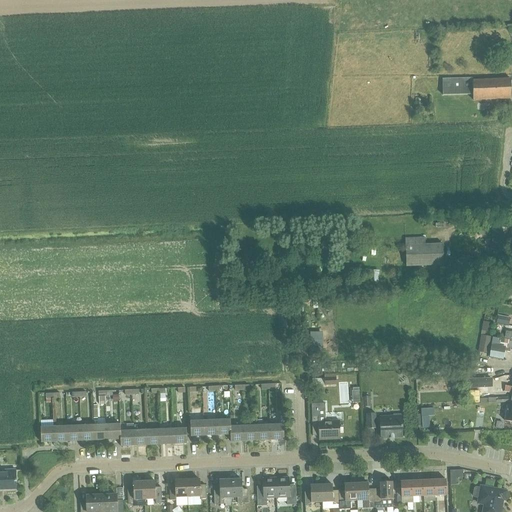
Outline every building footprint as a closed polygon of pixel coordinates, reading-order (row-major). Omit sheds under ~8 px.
[(472,79),(443,80),(443,95),(444,95),(473,95),(473,101),(511,99),(511,96),(510,79),(472,81),(472,79)] [(493,253),(511,252),(511,228),(493,229),(493,228),(479,228),(479,235),(493,235),(493,253)] [(407,266),(444,265),(443,244),(426,245),(425,238),(406,239),(407,266)] [(456,256),(456,265),(467,264),(466,256),(456,256)] [(496,323),(509,326),(511,318),(498,316),(496,323)] [(319,331),(306,331),(306,350),(319,350),(319,331)] [(491,338),(482,336),(479,352),(489,354),(491,338)] [(511,341),(505,340),(493,338),(490,357),(503,359),(505,352),(509,352),(510,346),(511,345),(511,341)] [(336,376),(325,376),(325,386),(337,386),(336,376)] [(466,389),(467,402),(475,402),(474,389),(466,389)] [(325,404),(312,404),(312,417),(313,436),(319,436),(319,440),(340,439),(340,421),(326,422),(326,417),(325,404)] [(434,408),(421,409),(421,416),(422,416),(422,428),(429,428),(429,416),(434,416),(434,408)] [(376,414),(367,414),(367,429),(376,428),(376,427),(380,427),(380,438),(390,437),(390,438),(395,438),(394,437),(403,437),(402,429),(404,429),(403,424),(402,424),(402,417),(380,418),(376,419),(376,414)] [(231,427),(231,420),(217,421),(218,436),(231,435),(231,427)] [(204,421),(190,422),(191,437),(205,436),(204,421)] [(218,436),(217,421),(204,421),(205,436),(218,436)] [(120,432),(121,432),(121,424),(107,425),(107,440),(120,440),(121,440),(120,432)] [(94,441),(94,425),(80,426),(81,441),(94,441)] [(107,440),(107,425),(94,425),(94,441),(107,440)] [(120,440),(120,444),(121,446),(134,446),(134,431),(133,425),(126,425),(127,431),(121,432),(120,432),(121,440),(120,440)] [(270,426),(270,441),(284,440),(283,425),(270,426)] [(68,442),(67,426),(54,427),(55,442),(68,442)] [(81,441),(80,426),(67,426),(68,442),(81,441)] [(257,426),(244,427),(244,442),(257,441),(257,426)] [(270,441),(270,426),(257,426),(257,441),(270,441)] [(44,427),(40,428),(41,443),(55,442),(54,427),(53,427),(44,427)] [(244,427),(231,427),(231,435),(231,442),(244,442),(244,427)] [(174,444),(173,429),(160,430),(161,445),(174,444)] [(187,429),(173,429),(174,444),(187,444),(187,429)] [(147,430),(134,431),(134,446),(147,445),(147,430)] [(160,430),(147,430),(147,445),(161,445),(160,430)] [(0,490),(16,490),(16,473),(0,473),(0,490)] [(277,498),(276,478),(263,479),(263,490),(257,490),(257,495),(257,501),(257,502),(258,506),(267,506),(267,499),(277,498)] [(290,478),(276,478),(277,498),(287,498),(287,505),(297,505),(296,488),(290,489),(290,478)] [(188,505),(187,480),(175,481),(175,487),(169,487),(169,501),(176,501),(176,505),(188,505)] [(199,480),(187,480),(188,505),(202,505),(202,500),(206,500),(205,486),(199,486),(199,480)] [(231,498),(231,480),(219,481),(220,491),(214,491),(215,505),(225,504),(225,507),(232,507),(231,498)] [(242,480),(231,480),(231,498),(238,497),(238,504),(249,503),(248,489),(242,490),(242,480)] [(434,480),(423,481),(424,496),(435,496),(434,480)] [(446,480),(434,480),(435,496),(447,495),(446,480)] [(413,497),(412,481),(401,482),(401,497),(413,497)] [(423,481),(412,481),(413,497),(424,496),(423,481)] [(144,501),(144,482),(133,483),(133,489),(127,489),(128,505),(134,505),(134,508),(145,507),(144,501)] [(144,482),(144,501),(155,500),(155,504),(162,504),(161,488),(155,488),(155,482),(144,482)] [(381,489),(375,489),(376,509),(394,508),(393,482),(380,483),(381,489)] [(368,483),(357,484),(357,501),(364,501),(364,509),(376,509),(375,489),(369,489),(368,483)] [(357,501),(357,484),(345,484),(345,490),(339,491),(340,509),(340,510),(351,510),(351,501),(357,501)] [(322,503),(322,485),(311,486),(311,492),(305,492),(306,506),(312,506),(312,503),(322,503)] [(340,509),(339,491),(333,491),(332,485),(322,485),(322,503),(323,503),(323,508),(333,508),(333,509),(332,511),(338,511),(338,509),(340,509)] [(505,500),(507,491),(481,486),(481,487),(476,486),(475,488),(473,495),(474,496),(479,497),(478,503),(484,505),(483,511),(500,511),(503,499),(505,500)] [(101,496),(101,511),(123,511),(123,501),(116,502),(116,495),(101,496)] [(101,511),(101,496),(86,496),(86,503),(80,503),(79,511),(101,511)]
